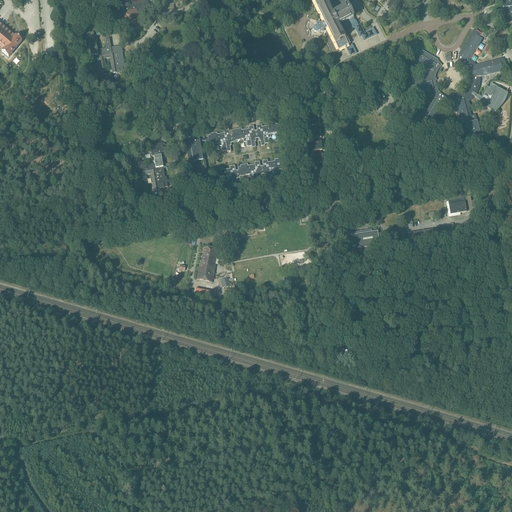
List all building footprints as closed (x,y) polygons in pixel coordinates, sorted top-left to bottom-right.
[(329,7),(325,0),(313,0),(324,21),(321,22),(320,25),(317,24),(316,24),(314,25),(314,26),(313,29),(314,31),(317,32),(320,31),(321,28),(324,29),(327,28),(338,50),(339,51),(339,50),(345,46),(350,55),(355,53),(351,46),(349,47),(341,32),(343,31),(344,32),(355,26),(360,36),(362,35),(364,40),(376,34),(373,28),(366,31),(366,33),(364,34),(360,25),(358,26),(355,21),(353,18),(353,17),(351,13),(353,12),(352,9),(350,10),(348,6),(347,6),(345,2),(346,2),(344,0),(339,0),(331,4),(331,5),(329,7)] [(390,0),(387,6),(388,7),(387,9),(388,10),(396,15),(405,0),(390,0)] [(511,0),(502,0),(506,24),(511,23),(511,0)] [(145,1),(128,3),(128,4),(122,5),(122,9),(123,10),(124,12),(122,12),(124,25),(127,27),(140,25),(137,11),(139,11),(140,13),(143,13),(143,11),(145,10),(146,13),(148,15),(151,14),(150,4),(146,5),(145,4),(145,1)] [(0,46),(3,50),(1,52),(9,58),(22,41),(15,35),(15,36),(0,23),(0,46)] [(428,78),(428,79),(426,79),(401,85),(401,87),(400,88),(402,94),(406,93),(407,97),(429,91),(430,91),(430,92),(431,92),(431,93),(432,95),(433,96),(433,97),(434,98),(435,99),(425,116),(423,114),(420,119),(422,120),(420,124),(432,130),(434,126),(432,125),(443,106),(444,105),(445,105),(446,106),(448,106),(449,106),(450,107),(452,107),(451,113),(458,113),(461,126),(456,127),(460,146),(469,144),(468,140),(480,137),(475,115),(471,116),(469,109),(472,108),(468,102),(470,101),(472,100),(473,98),(474,97),(475,98),(480,101),(479,103),(479,104),(479,103),(481,104),(480,106),(487,109),(487,108),(495,112),(492,115),(492,116),(502,105),(503,104),(503,103),(504,102),(504,101),(505,100),(506,99),(506,97),(507,96),(508,90),(507,94),(498,89),(498,88),(492,84),(490,88),(488,87),(482,97),(476,94),(477,94),(477,93),(477,92),(478,91),(478,89),(479,88),(479,87),(479,86),(480,85),(480,83),(480,82),(480,81),(480,80),(480,78),(481,78),(503,72),(502,69),(506,68),(505,61),(503,61),(503,59),(476,66),(476,67),(475,65),(474,65),(473,63),(471,62),(470,61),(471,60),(483,40),(479,38),(480,36),(481,34),(476,31),(475,32),(473,31),(459,55),(459,56),(458,62),(459,62),(461,63),(462,63),(464,64),(465,65),(466,66),(467,66),(468,67),(469,68),(469,69),(470,70),(470,71),(471,72),(471,73),(472,75),(470,75),(470,78),(473,78),(473,79),(473,80),(473,82),(473,83),(473,84),(473,86),(472,87),(472,88),(471,89),(471,90),(470,91),(469,92),(469,93),(468,94),(467,95),(466,96),(465,97),(464,97),(462,98),(460,94),(455,95),(455,100),(453,100),(452,100),(451,100),(449,100),(449,99),(448,99),(447,99),(445,98),(444,98),(443,97),(442,96),(441,95),(440,94),(439,93),(438,92),(437,91),(437,89),(436,88),(435,86),(435,85),(435,84),(435,83),(435,82),(434,82),(434,80),(435,80),(435,79),(435,78),(435,77),(435,76),(435,75),(436,74),(436,73),(437,72),(437,71),(438,70),(438,69),(439,68),(440,68),(440,67),(441,66),(437,61),(413,46),(412,48),(411,48),(407,53),(411,56),(409,59),(429,71),(430,71),(429,73),(429,74),(429,75),(428,77),(428,78)] [(83,46),(88,45),(91,57),(92,57),(92,59),(91,59),(92,67),(89,68),(89,71),(85,72),(86,75),(93,74),(93,76),(93,78),(96,77),(97,79),(101,79),(101,77),(103,77),(103,76),(107,75),(104,59),(110,58),(113,74),(117,73),(117,75),(119,74),(120,75),(124,75),(124,72),(126,72),(125,70),(124,68),(125,68),(122,53),(121,53),(121,52),(122,52),(121,48),(113,49),(113,48),(111,49),(109,39),(104,40),(106,49),(97,51),(97,49),(96,44),(97,44),(97,41),(96,41),(96,38),(94,38),(93,32),(90,33),(84,33),(85,38),(83,38),(84,43),(82,43),(83,46)] [(311,131),(319,130),(318,122),(319,122),(319,118),(308,119),(309,123),(310,123),(311,131)] [(207,137),(208,139),(208,141),(209,146),(221,144),(222,147),(221,147),(221,151),(227,150),(227,153),(231,152),(230,146),(231,146),(231,144),(237,143),(236,142),(246,140),(247,143),(245,143),(246,147),(251,146),(252,149),(256,148),(255,143),(256,142),(256,139),(258,139),(259,142),(260,142),(261,147),(265,146),(265,144),(270,143),(269,139),(268,139),(268,136),(280,134),(278,125),(276,125),(276,124),(268,125),(269,127),(260,128),(259,126),(257,126),(257,131),(254,131),(253,127),(251,127),(251,130),(242,132),(242,130),(229,132),(228,130),(226,130),(226,134),(217,135),(217,134),(209,135),(210,136),(207,137)] [(312,144),(320,143),(319,135),(321,135),(320,130),(319,130),(311,131),(310,131),(310,136),(311,136),(312,144)] [(188,163),(189,170),(197,168),(195,161),(203,160),(204,164),(206,164),(204,157),(203,157),(200,143),(208,141),(208,139),(200,140),(199,136),(189,138),(190,140),(187,141),(186,140),(182,141),(183,144),(182,144),(183,147),(186,147),(189,163),(188,163)] [(136,195),(135,195),(137,194),(138,195),(142,194),(142,193),(144,193),(144,191),(148,191),(145,175),(151,174),(154,191),(160,190),(160,191),(165,190),(164,188),(168,187),(166,177),(165,177),(163,169),(162,168),(163,168),(161,156),(166,155),(165,147),(163,147),(162,143),(156,144),(156,143),(152,144),(153,150),(151,150),(152,157),(154,157),(155,164),(146,165),(145,156),(140,156),(141,166),(132,167),(132,169),(131,169),(132,173),(133,175),(132,175),(134,186),(129,187),(131,196),(136,195)] [(313,156),(321,156),(321,147),(322,147),(321,143),(320,143),(312,144),(311,144),(311,148),(313,148),(313,156)] [(313,156),(312,156),(312,161),(314,161),(314,169),(322,168),(322,160),(323,160),(323,155),(321,156),(313,156)] [(216,172),(213,172),(215,182),(228,179),(228,182),(227,183),(228,187),(233,186),(233,188),(237,187),(236,182),(237,182),(237,178),(252,175),(253,178),(252,179),(252,183),(258,182),(258,184),(261,183),(260,178),(262,177),(261,175),(264,174),(265,177),(266,177),(267,182),(268,182),(268,183),(271,183),(271,184),(275,183),(275,182),(277,182),(275,174),(274,175),(273,171),(286,169),(285,160),(282,161),(282,159),(275,160),(275,162),(266,164),(265,161),(262,162),(263,166),(260,167),(259,162),(257,163),(257,165),(248,167),(248,165),(240,166),(241,168),(238,168),(238,171),(236,171),(235,166),(232,167),(232,169),(223,171),(223,169),(216,170),(216,172)] [(447,197),(448,203),(450,215),(467,213),(466,212),(472,211),(472,209),(475,209),(474,201),(471,201),(470,196),(464,197),(463,194),(447,197)] [(456,227),(392,237),(394,248),(418,244),(418,243),(426,242),(426,243),(452,239),(451,234),(457,233),(456,227)] [(380,246),(380,245),(382,245),(381,241),(380,234),(378,235),(377,232),(347,236),(350,251),(380,246)] [(216,265),(215,265),(218,250),(204,248),(201,263),(200,262),(196,280),(212,283),(216,265)] [(222,288),(230,287),(229,280),(221,281),(222,288)] [(195,289),(194,297),(208,300),(210,292),(195,289)]
